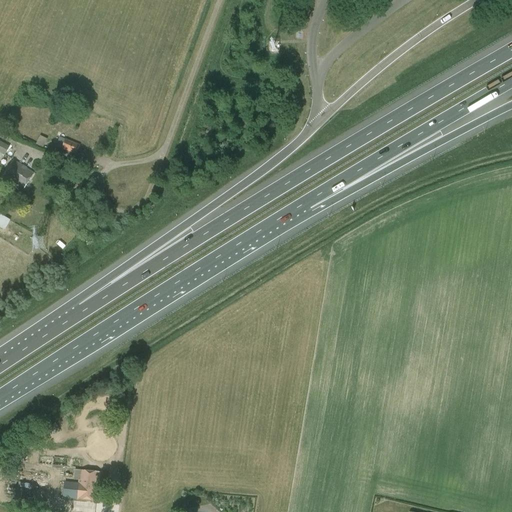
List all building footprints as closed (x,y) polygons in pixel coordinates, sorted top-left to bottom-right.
[(36,144),(43,148),(47,139),(40,136),(36,144)] [(60,138),(56,146),(76,155),(80,146),(66,139),(65,141),(60,138)] [(0,141),(0,152),(5,155),(10,147),(0,141)] [(33,174),(14,161),(4,176),(24,189),(33,174)] [(10,221),(0,214),(0,227),(4,230),(10,221)] [(99,484),(100,473),(66,470),(63,498),(77,499),(97,501),(99,484)]
